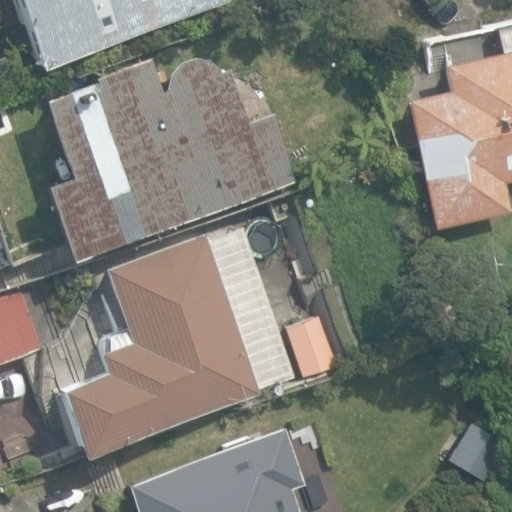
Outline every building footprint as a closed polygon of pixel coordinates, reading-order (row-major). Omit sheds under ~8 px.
[(11,0),(35,66),(118,36),(120,40),(144,31),(143,27),(220,0),(11,0)] [(398,96),(427,226),(505,209),(498,179),(511,176),(511,18),(438,34),(443,58),(433,60),(439,87),(398,96)] [(61,257),(288,179),(266,109),(240,117),(221,64),(212,67),(201,56),(184,53),(171,59),(162,70),(159,86),(154,87),(142,53),(84,73),(85,76),(33,94),(30,95),(57,174),(35,181),(61,257)] [(45,388),(71,456),(251,391),(246,377),(255,374),(203,230),(99,268),(125,340),(92,352),(98,368),(45,388)] [(0,296),(0,358),(39,347),(21,290),(0,296)] [(281,328),(297,376),(331,365),(315,316),(281,328)] [(272,422),(111,481),(122,511),(120,511),(292,511),(283,488),(295,483),(272,422)] [(485,460),(496,437),(477,427),(465,450),(485,460)]
